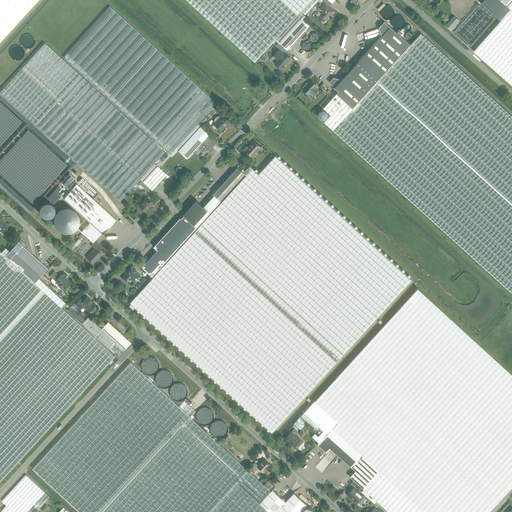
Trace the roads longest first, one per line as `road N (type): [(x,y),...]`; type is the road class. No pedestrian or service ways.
road 1 (unclassified): [(90,283),(372,0)]
road 2 (unclassified): [(341,511),(145,332)]
road 3 (unclassified): [(0,494),(145,332)]
road 4 (unclassified): [(511,93),(405,0)]
road 5 (unclassified): [(90,283),(0,199)]
